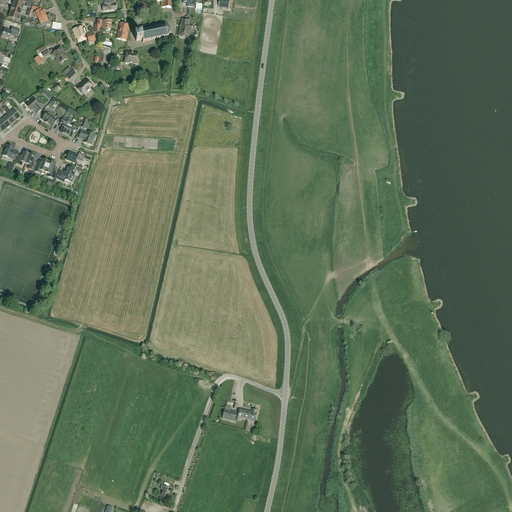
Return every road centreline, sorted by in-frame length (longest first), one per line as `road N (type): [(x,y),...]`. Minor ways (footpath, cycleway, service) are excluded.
road 1 (tertiary): [(284,396),(286,331),(256,257),(249,213),(271,0)]
road 2 (unclassified): [(172,511),(217,383),(231,376),(284,396)]
road 3 (residential): [(97,152),(109,90),(50,0)]
